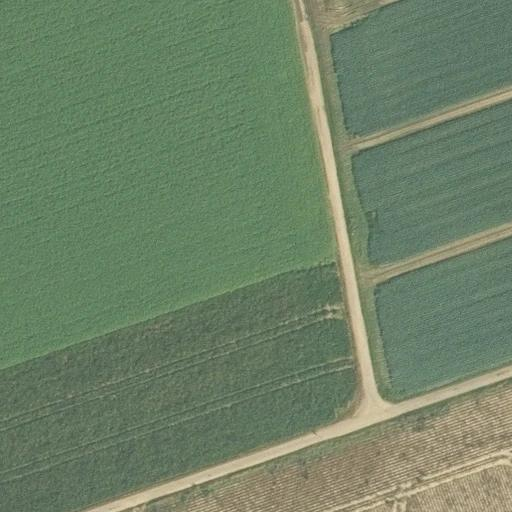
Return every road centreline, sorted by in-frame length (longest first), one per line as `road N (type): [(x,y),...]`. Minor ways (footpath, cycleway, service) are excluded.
road 1 (track): [(101,511),(511,371)]
road 2 (track): [(372,419),(297,0)]
